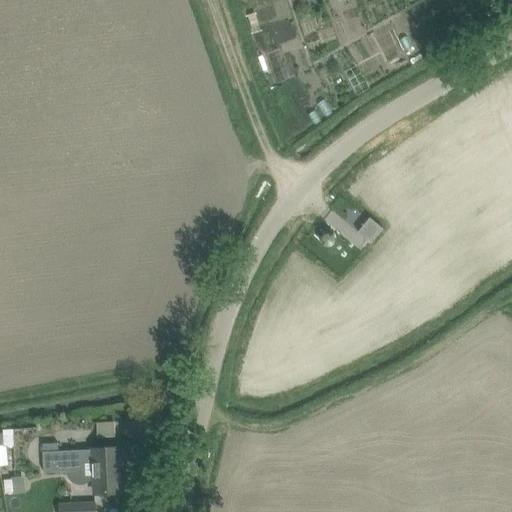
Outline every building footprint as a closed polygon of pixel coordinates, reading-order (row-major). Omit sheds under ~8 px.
[(315,234),(342,250),(354,229),(327,214),(315,234)] [(371,218),(358,233),(372,243),(384,229),(371,218)] [(96,433),(116,434),(117,423),(97,422),(96,433)] [(122,475),(121,449),(44,452),(44,472),(93,470),(94,493),(103,492),(123,492),(122,489),(126,489),(128,486),(128,477),(125,475),(122,475)] [(0,451),(0,475),(1,480),(10,478),(4,450),(0,451)] [(21,477),(12,478),(14,493),(23,492),(21,477)] [(59,511),(93,511),(93,502),(70,503),(59,504),(59,511)]
